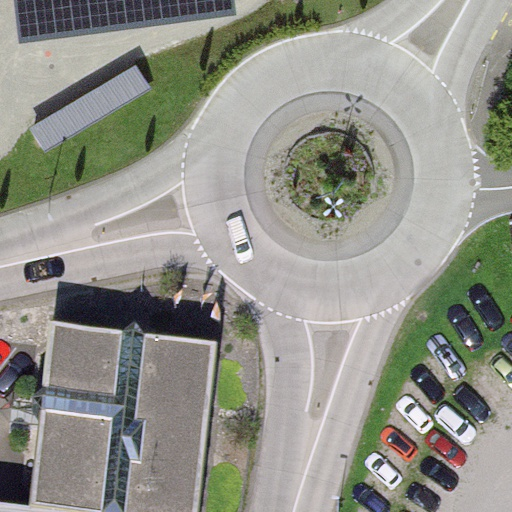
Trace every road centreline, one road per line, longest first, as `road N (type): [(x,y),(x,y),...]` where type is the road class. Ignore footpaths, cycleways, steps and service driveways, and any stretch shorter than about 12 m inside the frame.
road 1 (secondary): [(299,511),(336,446),(398,275)]
road 2 (secondary): [(226,144),(8,265)]
road 3 (secondary): [(8,265),(96,267),(243,246)]
road 4 (secondary): [(290,283),(293,511)]
road 5 (secondary): [(359,66),(325,64),(264,89),(226,144)]
road 6 (secondary): [(438,125),(496,0)]
